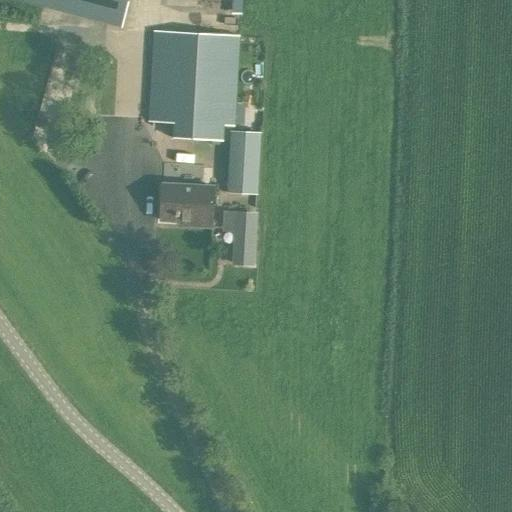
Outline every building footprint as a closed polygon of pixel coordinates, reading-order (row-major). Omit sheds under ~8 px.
[(20,0),(121,27),(128,0),(20,0)] [(177,33),(154,32),(148,121),(174,122),(174,137),(223,140),(223,124),(234,125),(238,35),(177,32),(177,33)] [(261,132),(230,130),(227,192),(257,194),(261,132)] [(212,226),(213,205),(218,205),(218,194),(214,194),(214,186),(162,183),(160,219),(190,221),(189,225),(212,226)] [(235,212),(232,263),(252,264),(255,213),(235,212)]
